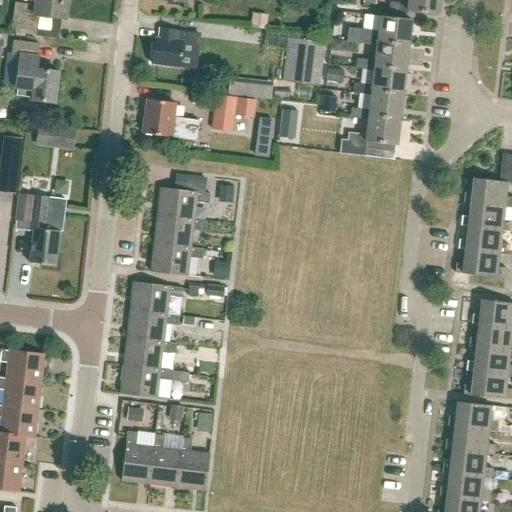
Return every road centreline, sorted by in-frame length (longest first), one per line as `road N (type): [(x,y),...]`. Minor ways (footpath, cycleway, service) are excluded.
road 1 (residential): [(414,511),(424,328),(409,279),(422,176),(455,140),(460,107)]
road 2 (residential): [(91,323),(129,0)]
road 3 (residential): [(70,511),(91,323)]
